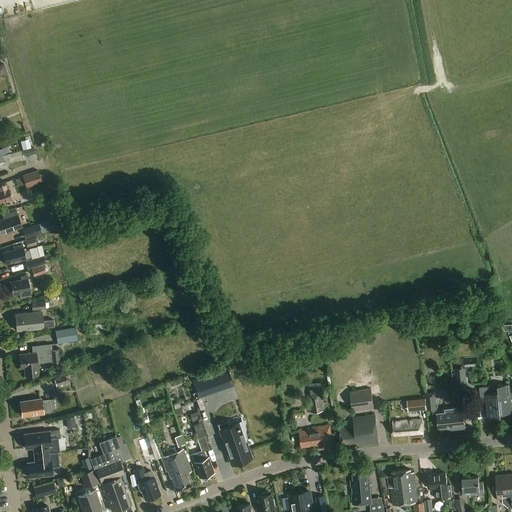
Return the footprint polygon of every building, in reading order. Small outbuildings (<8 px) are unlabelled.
[(0,75),(10,72),(7,62),(0,64),(0,75)] [(30,148),(22,150),(24,155),(24,157),(27,156),(34,154),(35,153),(34,147),(30,148)] [(7,153),(0,156),(0,162),(4,161),(3,159),(8,156),(7,153)] [(38,170),(23,175),(27,187),(42,182),(40,176),(38,170)] [(11,197),(6,182),(0,183),(0,203),(5,202),(4,199),(11,197)] [(0,233),(14,229),(22,227),(17,211),(3,216),(4,219),(0,220),(0,233)] [(22,229),(23,232),(25,239),(37,235),(42,234),(42,232),(40,226),(39,223),(22,229)] [(27,247),(37,245),(35,238),(25,240),(27,247)] [(24,252),(22,245),(14,247),(14,250),(3,253),(6,264),(26,259),(26,258),(31,257),(29,251),(24,252)] [(43,255),(25,261),(28,269),(41,265),(42,264),(45,263),(43,255)] [(48,263),(31,269),(34,276),(51,270),(48,263)] [(31,296),(27,275),(20,276),(21,280),(10,282),(13,295),(20,293),(20,298),(31,296)] [(44,300),(30,301),(31,310),(45,309),(44,300)] [(43,321),(42,311),(15,314),(17,331),(44,328),(54,327),(53,320),(43,321)] [(77,340),(75,327),(55,331),(58,344),(77,340)] [(52,351),(51,345),(32,347),(33,353),(19,355),(21,368),(24,368),(25,376),(39,375),(37,363),(53,361),(53,363),(59,363),(58,350),(52,351)] [(95,370),(98,369),(96,364),(89,367),(91,372),(95,371),(95,370)] [(193,380),(197,394),(226,384),(224,378),(232,376),(228,367),(193,380)] [(465,369),(456,370),(457,390),(458,390),(466,389),(465,369)] [(54,380),(56,386),(76,380),(74,373),(54,380)] [(428,387),(437,385),(434,380),(435,375),(426,377),(428,387)] [(498,393),(491,393),(491,386),(479,387),(481,401),(487,400),(487,402),(486,403),(488,419),(500,418),(500,415),(511,414),(509,385),(498,386),(498,393)] [(371,388),(350,391),(352,411),(374,408),(371,388)] [(310,395),(307,395),(310,413),(325,411),(322,393),(310,395)] [(426,398),(427,410),(436,409),(435,397),(426,398)] [(21,404),(19,406),(20,408),(22,410),(23,416),(34,414),(36,416),(39,415),(40,413),(43,412),(43,410),(51,409),(56,408),(54,398),(49,399),(41,400),(41,398),(20,402),(21,404)] [(425,398),(407,400),(408,412),(426,410),(425,398)] [(436,413),(438,430),(451,428),(451,430),(465,428),(463,411),(463,406),(458,406),(458,407),(445,409),(445,412),(436,413)] [(140,413),(142,421),(148,419),(146,412),(140,413)] [(197,412),(190,414),(192,422),(199,420),(197,412)] [(378,444),(375,415),(353,418),(354,427),(340,428),(342,446),(356,444),(357,447),(378,444)] [(229,457),(232,465),(251,458),(248,448),(246,449),(244,442),(246,441),(244,423),(230,428),(227,420),(218,424),(227,451),(229,451),(231,456),(229,457)] [(402,421),(393,422),(394,435),(409,434),(410,436),(423,435),(422,420),(402,421)] [(332,447),(329,425),(308,428),(308,430),(302,431),(302,429),(299,430),(301,447),(318,444),(319,449),(332,447)] [(24,437),(22,437),(23,444),(25,444),(25,448),(43,446),(44,453),(60,451),(58,437),(60,437),(59,430),(50,431),(50,430),(23,434),(24,437)] [(185,433),(178,435),(180,445),(188,443),(185,433)] [(103,454),(90,459),(94,470),(96,470),(101,482),(105,480),(116,511),(130,506),(119,475),(124,473),(120,463),(125,461),(125,459),(134,456),(129,440),(119,444),(116,436),(98,442),(103,454)] [(191,454),(194,462),(199,478),(201,477),(201,478),(207,476),(207,475),(213,472),(208,457),(206,458),(203,450),(209,448),(205,436),(197,439),(201,451),(191,454)] [(140,445),(147,466),(156,463),(149,442),(140,445)] [(190,471),(182,449),(161,457),(166,472),(168,471),(170,477),(172,478),(176,489),(192,483),(187,472),(190,471)] [(28,468),(26,468),(27,474),(28,474),(29,477),(53,474),(52,467),(59,466),(58,452),(60,452),(60,451),(44,453),(45,460),(27,462),(28,468)] [(88,457),(81,460),(85,470),(92,468),(88,457)] [(143,467),(133,471),(137,483),(136,483),(139,491),(141,491),(144,500),(146,499),(147,500),(149,499),(150,498),(159,494),(153,477),(153,478),(150,471),(145,472),(143,467)] [(80,474),(85,488),(98,484),(94,469),(80,474)] [(393,505),(417,503),(413,473),(410,473),(410,470),(391,472),(392,476),(387,477),(388,488),(390,488),(393,505)] [(352,474),(353,480),(350,481),(351,487),(352,487),(353,494),(351,494),(352,504),(371,503),(369,481),(368,481),(367,473),(352,474)] [(448,486),(446,486),(445,473),(428,475),(430,490),(434,489),(434,493),(433,493),(434,498),(434,499),(450,497),(448,486)] [(507,507),(508,507),(505,475),(495,476),(497,501),(502,500),(502,502),(507,506),(507,507)] [(462,486),(458,487),(459,496),(484,493),(483,482),(479,482),(478,477),(461,478),(462,486)] [(47,483),(27,489),(30,497),(50,491),(47,483)] [(100,507),(94,490),(77,497),(82,511),(99,511),(98,508),(100,507)] [(262,495),(259,496),(262,511),(275,511),(274,506),(275,506),(274,499),(273,499),(271,493),(269,494),(269,491),(262,493),(262,495)] [(289,497),(282,498),(284,510),(291,509),(291,511),(313,511),(327,510),(324,496),(317,497),(318,504),(313,505),(310,492),(289,496),(289,497)] [(458,509),(458,511),(466,511),(463,498),(455,500),(457,510),(458,509)] [(424,511),(424,502),(413,504),(414,511),(424,511)]
